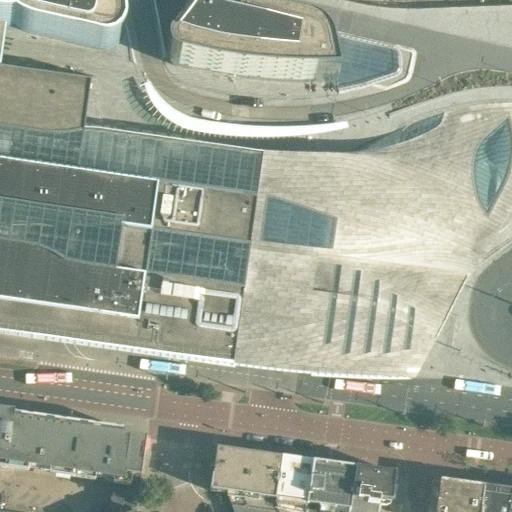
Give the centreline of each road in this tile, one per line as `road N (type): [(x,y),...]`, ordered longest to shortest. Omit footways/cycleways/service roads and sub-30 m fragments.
road 1 (residential): [(140,0),(148,53),(164,85),(189,99),(270,113),(387,96),(434,71),(445,44)]
road 2 (residential): [(256,0),(445,44)]
road 3 (tertiary): [(184,408),(0,383)]
road 4 (tertiary): [(334,430),(184,408)]
